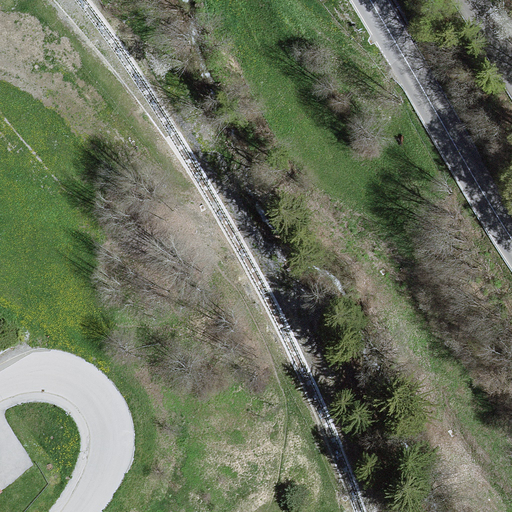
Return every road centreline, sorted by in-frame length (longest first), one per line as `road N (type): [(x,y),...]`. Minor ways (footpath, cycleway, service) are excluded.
road 1 (secondary): [(511,241),(369,0)]
road 2 (residential): [(87,511),(113,456),(109,414),(82,381),(38,375),(0,393)]
